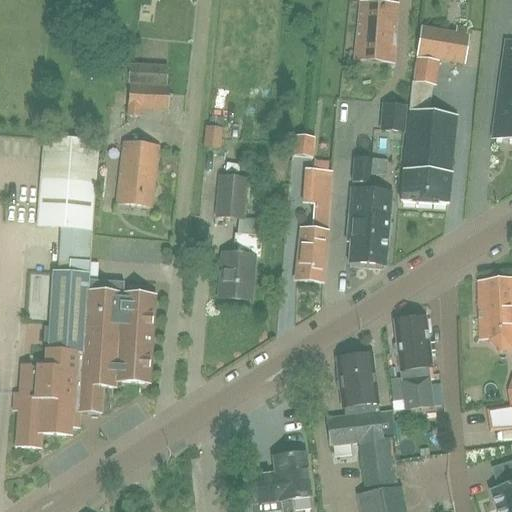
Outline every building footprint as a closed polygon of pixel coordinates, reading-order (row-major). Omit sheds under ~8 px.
[(355,0),(356,1),(359,1),(354,60),(393,63),(397,5),(373,3),(373,0),(355,0)] [(421,28),(416,58),(412,83),(435,87),(439,62),(465,66),(469,36),(421,28)] [(511,42),(504,41),(490,138),(511,140),(511,42)] [(167,66),(129,64),(128,86),(129,86),(126,117),(140,119),(140,112),(167,113),(169,87),(166,87),(167,66)] [(404,107),(383,105),(381,130),(402,132),(404,107)] [(400,203),(447,207),(455,118),(428,115),(409,114),(400,203)] [(212,118),(211,128),(205,127),(202,149),(220,151),(224,120),(212,118)] [(102,416),(104,390),(117,391),(117,383),(150,385),(156,296),(123,294),(124,285),(87,283),(97,144),(42,140),(36,228),(60,229),(58,262),(68,263),(67,274),(51,273),(46,352),(44,369),(21,367),(19,396),(14,395),(13,413),(18,413),(16,449),(38,450),(39,435),(68,437),(69,430),(77,430),(78,414),(102,416)] [(158,148),(122,144),(115,204),(151,208),(158,148)] [(351,184),(369,185),(371,160),(353,158),(351,184)] [(332,172),(329,172),(315,171),(311,171),(310,181),(308,206),(316,208),(314,231),(300,230),(295,282),(321,284),(328,207),(330,207),(332,172)] [(214,217),(238,219),(244,220),(247,180),(218,177),(214,217)] [(372,216),(367,266),(385,267),(389,218),(391,194),(386,194),(387,188),(374,187),(374,193),(372,216)] [(351,191),(350,203),(349,215),(348,214),(346,242),(350,242),(348,264),(367,266),(372,216),(374,193),(351,191)] [(234,235),(232,256),(222,255),(218,298),(250,301),(254,259),(260,260),(262,237),(262,235),(237,233),(234,235)] [(511,351),(511,281),(476,283),(478,342),(488,341),(501,352),(511,351)] [(429,321),(425,321),(425,318),(394,322),(396,345),(394,347),(395,355),(398,356),(401,380),(390,381),(393,403),(403,401),(404,409),(431,406),(428,381),(432,380),(429,353),(435,352),(434,344),(428,345),(426,334),(431,333),(429,321)] [(396,491),(390,439),(393,438),(390,412),(378,413),(375,394),(379,394),(378,386),(375,386),(375,384),(378,382),(377,374),(373,373),(371,356),(335,360),(338,380),(335,382),(336,391),(339,392),(341,409),(357,407),(358,416),(355,416),(326,420),(329,447),(358,444),(365,495),(360,496),(362,511),(403,511),(399,490),(396,491)] [(309,498),(307,481),(304,454),(273,458),(275,473),(270,474),(270,476),(248,478),(251,504),(253,503),(253,511),(293,511),(292,500),(309,498)] [(511,511),(511,461),(490,469),(497,488),(487,491),(494,511),(511,511)] [(422,477),(423,489),(447,487),(447,476),(422,477)]
